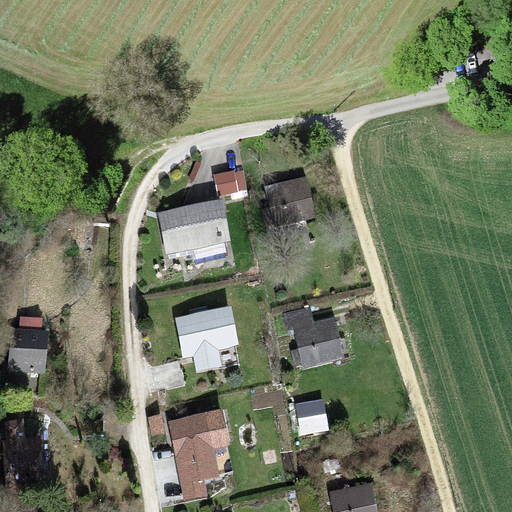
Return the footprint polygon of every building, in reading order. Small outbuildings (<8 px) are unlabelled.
[(306,178),(263,187),(271,226),(314,218),(306,178)] [(222,201),(158,213),(165,254),(230,242),(222,201)] [(230,308),(174,321),(182,359),(192,357),(195,372),(222,366),(219,350),(238,345),(230,308)] [(309,312),(289,316),(292,328),(298,327),(306,366),(341,359),(333,322),(312,327),(309,312)] [(50,330),(9,327),(6,371),(46,374),(50,330)] [(322,397),(295,403),(303,437),(330,431),(322,397)] [(221,411),(169,423),(186,499),(208,495),(204,480),(221,477),(215,449),(229,446),(221,411)] [(3,422),(10,496),(45,493),(40,437),(25,438),(24,420),(3,422)] [(375,511),(371,488),(331,494),(333,511),(375,511)]
